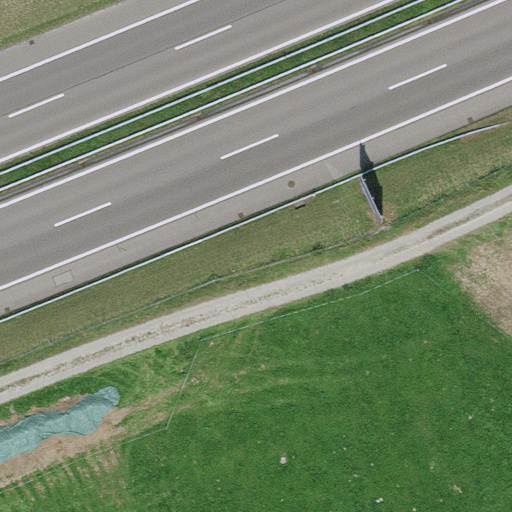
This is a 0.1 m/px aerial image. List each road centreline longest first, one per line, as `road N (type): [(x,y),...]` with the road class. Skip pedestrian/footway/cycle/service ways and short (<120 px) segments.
road 1 (motorway): [(0,249),(511,38)]
road 2 (track): [(0,394),(132,341),(405,251),(511,201)]
road 3 (motorway): [(297,0),(0,121)]
